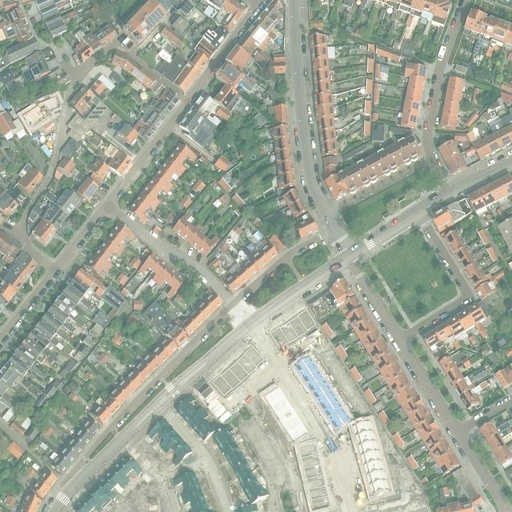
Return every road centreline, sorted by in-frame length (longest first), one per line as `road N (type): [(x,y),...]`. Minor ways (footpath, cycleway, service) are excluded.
road 1 (residential): [(187,101),(120,49),(96,57),(69,91),(53,163),(21,235)]
road 2 (residential): [(231,304),(109,424),(64,482),(61,498)]
road 3 (residential): [(326,213),(306,161),(293,0)]
road 4 (residential): [(353,511),(331,445),(250,325)]
road 5 (residential): [(400,339),(467,296),(417,211)]
road 6 (residential): [(432,157),(426,135),(438,67),(464,0)]
road 7 (residential): [(231,304),(198,269),(107,205)]
road 8 (tertiary): [(160,403),(61,498)]
road 9 (residential): [(107,205),(187,101)]
road 10 (residential): [(227,511),(205,454),(160,403)]
road 11 (residential): [(334,229),(231,304)]
road 12 (residential): [(187,101),(259,2)]
road 13 (tertiary): [(348,255),(250,325)]
